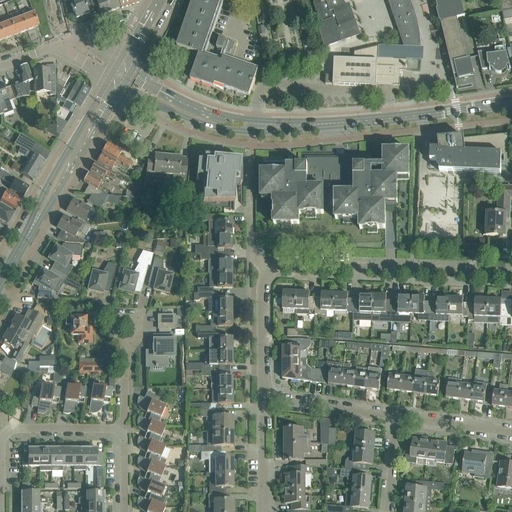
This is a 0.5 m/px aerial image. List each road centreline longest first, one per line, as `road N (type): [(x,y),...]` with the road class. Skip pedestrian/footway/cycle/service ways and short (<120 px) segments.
road 1 (residential): [(511,273),(268,268)]
road 2 (unclassified): [(254,126),(269,82),(389,95),(392,119)]
road 3 (tertiary): [(27,237),(120,85)]
road 4 (tertiary): [(109,79),(27,237)]
road 5 (tertiary): [(120,85),(213,126),(254,126)]
road 6 (tertiary): [(254,126),(191,106),(127,72)]
road 7 (tertiary): [(254,126),(392,119)]
road 8 (residential): [(262,398),(261,280),(268,268)]
road 9 (residential): [(392,417),(262,398)]
road 10 (residential): [(0,443),(18,427),(116,428)]
road 11 (residential): [(511,434),(392,417)]
road 12 (tertiary): [(392,119),(511,103)]
